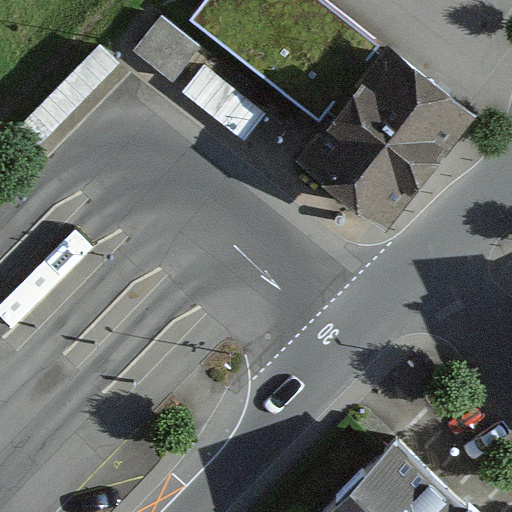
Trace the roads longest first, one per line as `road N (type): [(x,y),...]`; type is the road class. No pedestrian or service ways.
road 1 (residential): [(440,248),(191,511)]
road 2 (residential): [(440,248),(511,349)]
